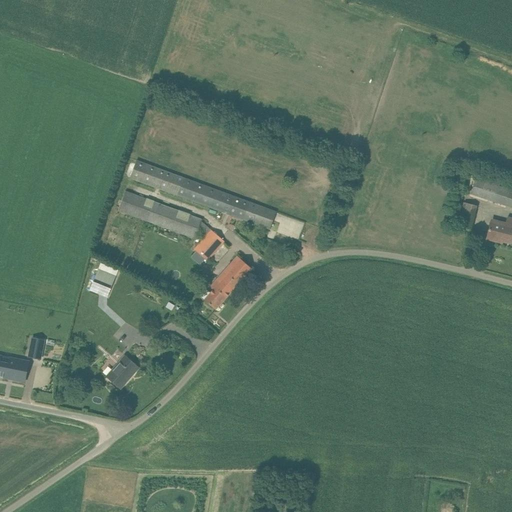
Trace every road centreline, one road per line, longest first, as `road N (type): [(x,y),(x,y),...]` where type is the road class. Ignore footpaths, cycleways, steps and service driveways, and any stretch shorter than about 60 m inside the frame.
road 1 (unclassified): [(123,431),(178,388),(253,299),(307,260),(363,253),(511,285)]
road 2 (unclassified): [(6,511),(123,431)]
road 3 (unclassified): [(0,403),(123,431)]
